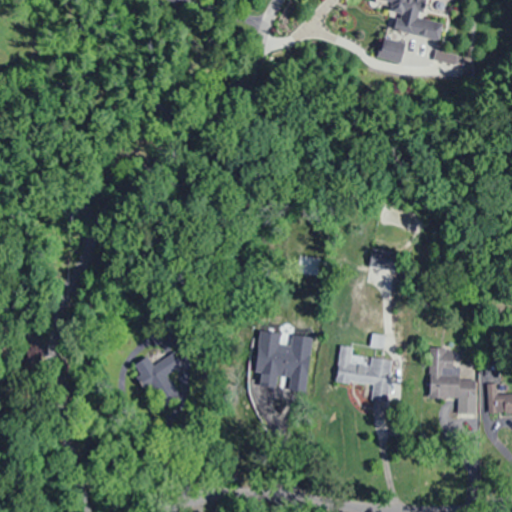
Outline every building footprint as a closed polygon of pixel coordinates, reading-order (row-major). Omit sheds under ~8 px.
[(387,25),(441,41),(448,17),(402,3),(403,0),(426,0),(434,2),(434,0),(377,0),(376,3),(392,8),(387,25)] [(369,267),(397,270),(399,252),(370,250),(369,267)] [(391,359),(352,356),(352,346),(339,345),(337,383),(372,386),(372,401),(388,402),(391,359)] [(454,367),(454,349),(430,349),(430,394),(458,394),(458,367),(454,367)] [(511,417),(511,394),(489,395),(490,418),(511,417)]
